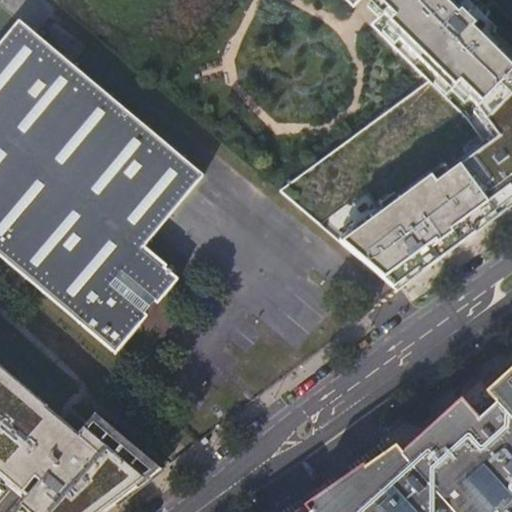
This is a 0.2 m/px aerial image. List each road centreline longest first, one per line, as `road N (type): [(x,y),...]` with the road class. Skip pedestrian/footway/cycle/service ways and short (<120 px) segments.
road 1 (secondary): [(511,264),(294,420),(264,462)]
road 2 (secondary): [(264,462),(300,452),(511,299)]
